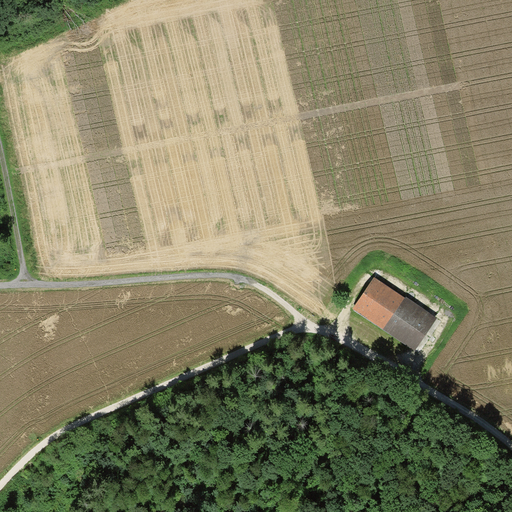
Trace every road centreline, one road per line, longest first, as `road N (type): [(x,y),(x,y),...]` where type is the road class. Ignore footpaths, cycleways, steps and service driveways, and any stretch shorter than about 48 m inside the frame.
road 1 (track): [(0,485),(81,420),(307,322)]
road 2 (unknown): [(27,284),(212,275),(250,281),(307,322)]
road 3 (track): [(307,322),(367,350),(511,445)]
road 4 (unknown): [(27,284),(0,146)]
